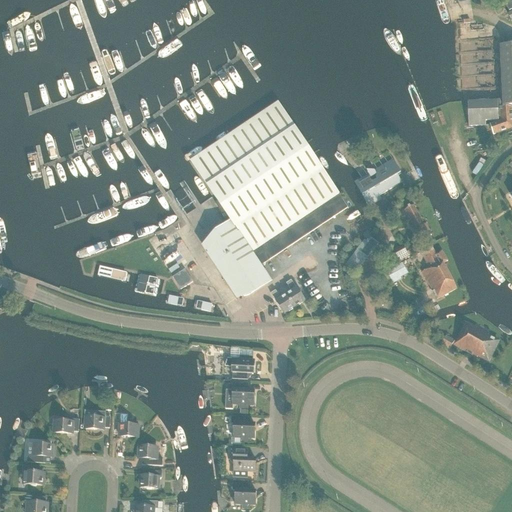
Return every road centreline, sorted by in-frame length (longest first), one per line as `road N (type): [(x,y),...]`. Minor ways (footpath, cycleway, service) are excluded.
road 1 (residential): [(281,333),(119,321),(0,280)]
road 2 (residential): [(511,405),(383,333),(281,333)]
road 3 (residential): [(281,333),(274,511)]
